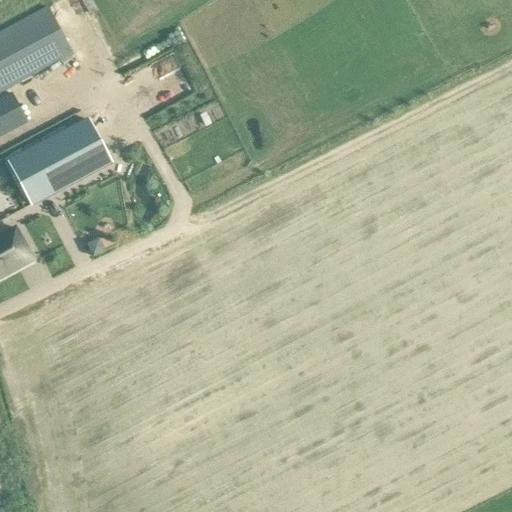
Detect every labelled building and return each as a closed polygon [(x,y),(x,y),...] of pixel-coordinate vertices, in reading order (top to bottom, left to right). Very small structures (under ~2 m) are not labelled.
[(49,9),(0,34),(0,92),(53,65),(58,74),(77,63),(73,55),(49,9)] [(47,75),(0,100),(0,136),(62,103),(47,75)] [(89,121),(9,164),(19,181),(48,166),(61,190),(111,163),(89,121)] [(0,279),(33,261),(16,229),(1,237),(0,233),(0,279)] [(104,250),(99,240),(99,239),(88,245),(94,256),(105,251),(104,250)]
